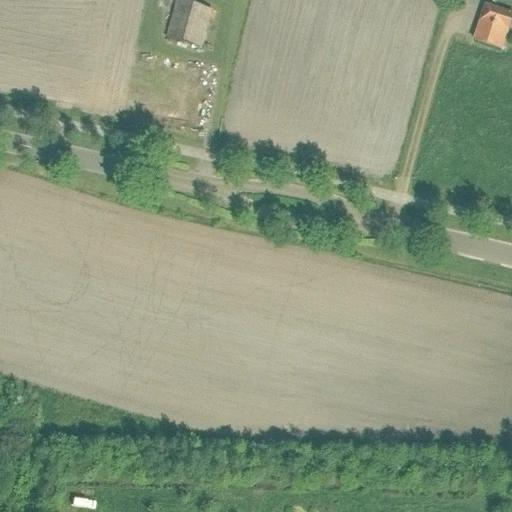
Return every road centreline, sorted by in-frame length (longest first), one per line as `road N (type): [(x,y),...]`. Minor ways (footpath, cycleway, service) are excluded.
road 1 (tertiary): [(204,187),(0,143)]
road 2 (tertiary): [(380,227),(334,201),(299,193),(204,187)]
road 3 (tertiary): [(204,187),(257,212),(319,226),(380,227)]
road 4 (tertiary): [(511,259),(380,227)]
